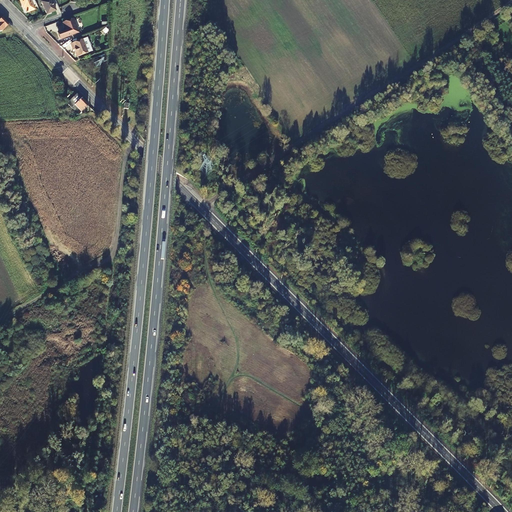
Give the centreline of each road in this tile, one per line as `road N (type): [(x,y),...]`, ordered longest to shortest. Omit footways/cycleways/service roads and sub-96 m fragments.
road 1 (tertiary): [(0,5),(502,511)]
road 2 (trunk): [(165,0),(117,511)]
road 3 (trunk): [(133,511),(180,0)]
road 4 (track): [(0,319),(112,257),(131,137)]
